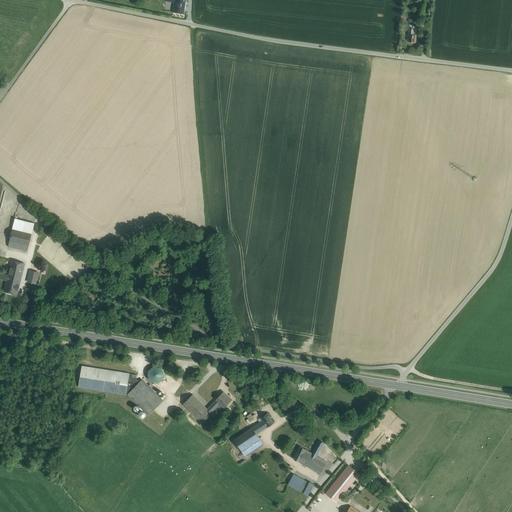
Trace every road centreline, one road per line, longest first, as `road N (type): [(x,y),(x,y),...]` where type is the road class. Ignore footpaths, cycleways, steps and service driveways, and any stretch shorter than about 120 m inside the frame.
road 1 (unclassified): [(405,371),(212,339),(100,270),(0,180)]
road 2 (unclassified): [(511,70),(287,42),(72,0)]
road 3 (secondary): [(397,385),(0,321)]
road 4 (unclassified): [(21,337),(259,373),(347,442)]
road 5 (unclassified): [(511,217),(499,258),(405,371)]
road 6 (unclassified): [(0,100),(72,0)]
